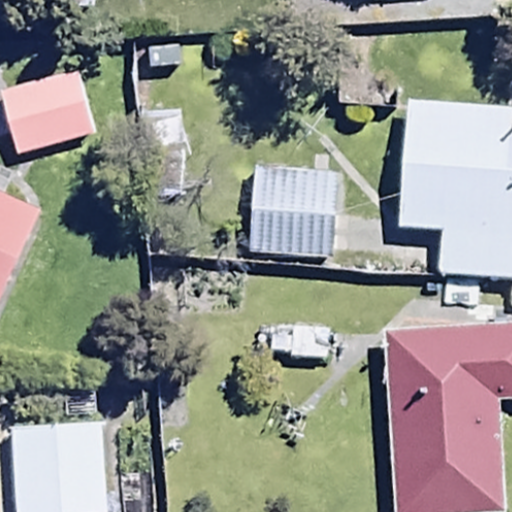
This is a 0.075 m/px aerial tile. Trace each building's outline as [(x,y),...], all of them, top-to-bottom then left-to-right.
[(61,0),(61,13),(102,13),(102,0),(61,0)] [(511,71),(406,66),(399,195),(437,198),(435,245),(511,249),(511,71)] [(0,98),(0,121),(13,172),(103,148),(83,76),(0,98)] [(253,134),(244,225),(349,236),(358,144),(253,134)] [(0,310),(42,219),(0,199),(0,310)] [(511,292),(383,298),(392,486),(509,480),(504,371),(511,370),(511,292)] [(108,511),(103,429),(8,434),(12,511),(108,511)]
